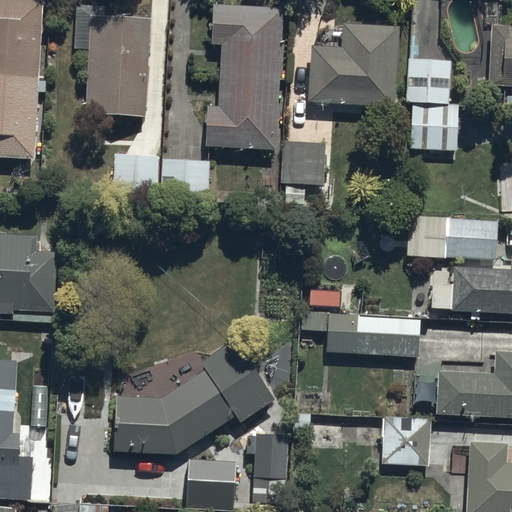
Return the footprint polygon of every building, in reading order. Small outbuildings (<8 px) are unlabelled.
[(43,7),(0,4),(0,165),(36,167),(43,7)] [(119,126),(146,127),(151,28),(106,26),(107,13),(76,12),(74,58),(89,59),(86,124),(119,126)] [(277,157),(283,16),(213,13),(211,52),(221,53),(218,115),(209,115),(207,154),(277,157)] [(489,95),(511,95),(511,32),(491,31),(489,95)] [(394,113),(399,36),(342,34),(340,56),(312,54),(309,108),(394,113)] [(450,111),(451,68),(407,66),(404,155),(457,157),(459,111),(450,111)] [(323,190),(326,150),(283,147),(281,188),(323,190)] [(156,200),(158,158),(113,157),(112,198),(156,200)] [(211,163),(162,160),(160,203),(208,205),(211,163)] [(497,224),(420,220),(419,263),(447,264),(447,262),(495,265),(497,224)] [(35,240),(0,238),(0,322),(0,321),(13,322),(14,318),(54,319),(56,258),(35,258),(35,240)] [(511,323),(511,266),(511,277),(454,275),(453,294),(433,293),(432,317),(453,318),(453,321),(511,323)] [(420,324),(330,317),(327,359),(418,363),(420,324)] [(207,376),(161,407),(113,407),(113,461),(179,461),(238,421),(241,426),(271,406),(232,349),(202,369),(207,376)] [(511,427),(511,361),(495,362),(495,382),(438,381),(437,426),(511,427)] [(15,405),(17,369),(0,367),(0,504),(31,506),(33,465),(19,465),(20,440),(14,440),(15,416),(11,416),(12,405),(15,405)] [(430,472),(432,424),(383,423),(381,471),(430,472)] [(285,511),(288,442),(254,442),(251,511),(285,511)] [(511,511),(511,455),(508,456),(508,453),(470,451),(467,511),(511,511)] [(213,511),(216,466),(167,463),(164,511),(213,511)]
